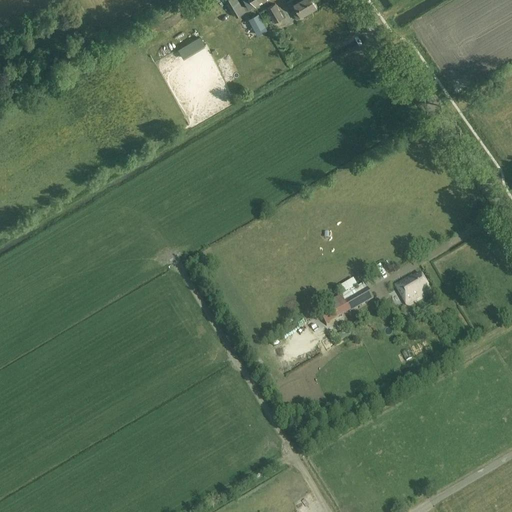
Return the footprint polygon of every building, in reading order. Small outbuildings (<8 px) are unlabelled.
[(226,0),(237,17),(244,13),(236,0),(226,0)] [(243,0),(249,10),(255,7),(256,7),(267,0),(243,0)] [(296,20),(317,7),(312,0),(291,0),(287,3),(296,20)] [(56,14),(65,9),(62,2),(53,7),(56,14)] [(274,23),(283,18),(275,4),(266,9),(274,23)] [(429,290),(420,275),(413,279),(412,277),(395,287),(406,306),(423,296),(422,294),(429,290)] [(344,302),(350,312),(373,299),(367,289),(344,302)] [(350,312),(344,302),(342,298),(321,311),(329,325),(350,312)] [(347,329),(334,336),(338,343),(351,336),(347,329)]
